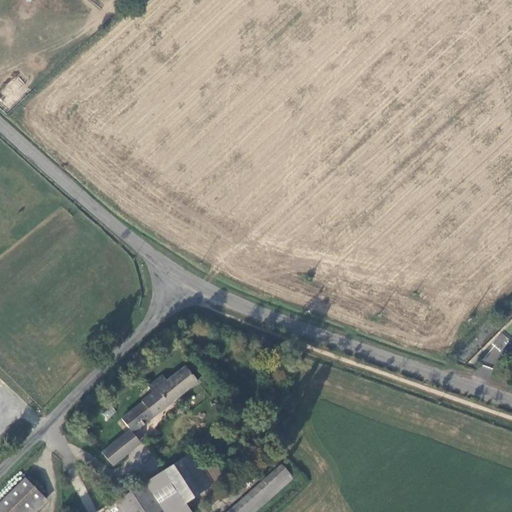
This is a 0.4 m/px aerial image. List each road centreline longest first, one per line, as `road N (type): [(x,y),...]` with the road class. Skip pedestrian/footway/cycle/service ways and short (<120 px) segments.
road 1 (unclassified): [(511,401),(184,286)]
road 2 (unclassified): [(0,473),(184,286)]
road 3 (unclassified): [(184,286),(0,120)]
